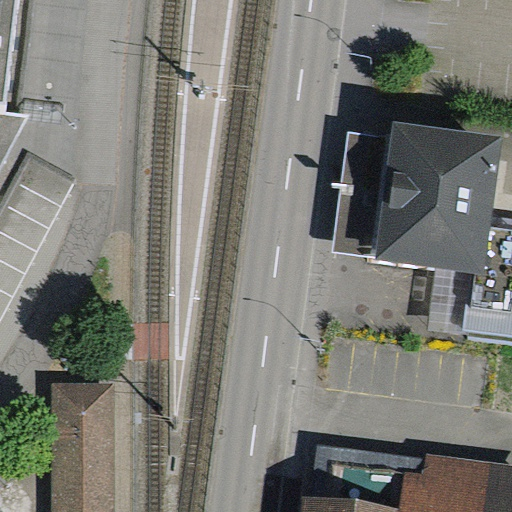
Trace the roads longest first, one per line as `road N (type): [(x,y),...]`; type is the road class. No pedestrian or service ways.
road 1 (secondary): [(243,511),(308,0)]
road 2 (residential): [(0,387),(46,355),(112,181),(135,0)]
